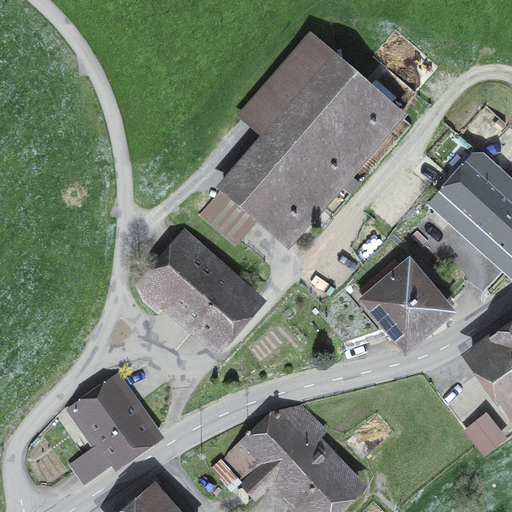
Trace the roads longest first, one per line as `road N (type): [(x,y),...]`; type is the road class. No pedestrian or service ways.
road 1 (track): [(24,511),(17,453),(109,323),(126,229),(111,111),(76,41),(38,0)]
road 2 (secondary): [(67,511),(227,413),(421,357),(511,302)]
